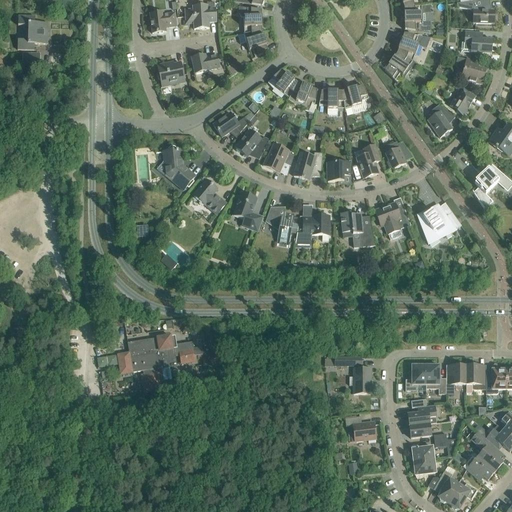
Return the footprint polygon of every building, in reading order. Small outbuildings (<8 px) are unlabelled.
[(400,0),(403,5),(404,9),(424,6),(422,6),(419,0),(400,0)] [(489,0),(484,0),(457,4),(457,8),(473,11),(473,24),(494,25),(495,11),(491,11),(489,0)] [(215,9),(214,3),(207,3),(207,7),(193,8),(193,10),(185,11),(186,22),(184,22),(185,26),(189,26),(189,24),(194,24),(194,30),(209,29),(209,23),(216,23),(215,9)] [(422,23),(422,14),(431,14),(430,6),(424,6),(404,9),(404,14),(404,29),(404,30),(422,33),(431,35),(431,23),(422,23)] [(262,11),(244,8),(239,8),(239,15),(242,18),(244,18),(244,28),(244,35),(238,36),(262,32),(262,28),(262,12),(262,11)] [(164,15),(164,13),(150,14),(152,34),(166,33),(166,29),(177,27),(175,13),(164,15)] [(18,41),(18,50),(34,51),(34,45),(48,45),(48,24),(35,23),(35,17),(18,17),(18,26),(28,26),(28,41),(18,41)] [(263,36),(262,32),(238,36),(240,43),(242,44),(246,43),(249,52),(253,51),(255,58),(252,60),(268,52),(268,51),(263,36)] [(491,55),(492,41),(478,40),(478,33),(465,32),(464,43),(462,43),(461,53),(471,53),(491,55)] [(430,39),(422,37),(404,34),(403,35),(398,50),(399,50),(397,54),(415,63),(413,62),(415,56),(419,46),(427,49),(430,39)] [(39,54),(23,54),(23,66),(39,66),(39,54)] [(412,62),(415,64),(415,63),(397,54),(394,58),(385,70),(385,71),(398,84),(395,81),(400,74),(403,77),(409,68),(412,62)] [(209,71),(220,68),(217,56),(206,58),(205,55),(191,58),(195,75),(209,72),(209,71)] [(479,63),(467,60),(458,58),(456,63),(456,65),(456,67),(458,69),(459,71),(464,72),(461,80),(469,82),(468,84),(475,86),(476,84),(482,86),(486,71),(478,69),(479,63)] [(169,64),(158,66),(159,75),(158,76),(159,81),(161,82),(162,87),(185,83),(181,64),(169,66),(169,64)] [(6,70),(5,78),(12,79),(14,71),(6,70)] [(281,71),(268,83),(268,84),(274,90),(274,91),(273,93),(281,99),(284,95),(289,99),(287,103),(298,84),(294,81),(282,71),(281,71)] [(298,84),(287,103),(303,109),(303,110),(309,113),(312,104),(315,105),(317,91),(302,85),(298,84)] [(370,103),(362,86),(362,87),(347,91),(342,92),(345,112),(345,110),(351,108),(353,114),(365,111),(367,108),(364,101),(368,100),(370,103)] [(464,117),(475,97),(463,89),(456,100),(454,99),(449,106),(453,108),(457,111),(457,113),(464,117)] [(345,112),(342,92),(338,92),(322,92),(318,110),(319,110),(319,106),(327,106),(327,110),(327,114),(329,116),(336,116),(338,115),(338,110),(344,110),(345,112)] [(258,109),(253,104),(248,108),(254,114),(258,109)] [(440,139),(452,130),(449,126),(455,118),(439,106),(432,111),(435,116),(427,121),(440,139)] [(281,113),(273,109),(270,114),(277,119),(281,113)] [(373,119),(379,126),(386,120),(381,113),(373,119)] [(230,114),(213,126),(222,138),(229,133),(236,139),(254,116),(251,114),(237,124),(230,114)] [(509,157),(511,152),(511,129),(508,127),(500,138),(495,135),(489,143),(496,148),(495,149),(497,150),(497,149),(509,157)] [(236,149),(247,158),(249,157),(259,161),(270,141),(265,138),(261,140),(249,131),(236,149)] [(405,162),(413,158),(402,143),(398,145),(397,143),(393,144),(392,143),(385,147),(385,153),(385,155),(389,163),(387,163),(390,170),(392,170),(393,171),(396,170),(397,171),(398,171),(401,170),(402,168),(401,167),(406,165),(405,162)] [(289,152),(274,145),(268,159),(267,158),(263,166),(279,174),(284,164),(291,167),(294,154),(289,152)] [(363,150),(354,153),(356,159),(363,180),(378,175),(375,164),(381,162),(376,146),(363,150)] [(182,151),(177,151),(176,149),(175,148),(173,147),(171,147),(169,148),(168,150),(168,152),(163,153),(164,153),(165,163),(163,163),(157,170),(165,176),(166,176),(184,190),(183,191),(196,176),(195,176),(194,177),(182,167),(181,151),(182,151)] [(321,178),(322,154),(314,154),(313,158),(300,154),(294,177),(304,180),(304,179),(311,181),(312,178),(321,178)] [(349,163),(327,163),(328,182),(344,182),(344,177),(350,177),(349,163)] [(511,182),(490,164),(480,174),(482,177),(475,184),(479,189),(474,193),(473,192),(472,192),(487,213),(488,213),(484,208),(491,202),(492,203),(493,203),(486,195),(498,182),(507,191),(511,184),(511,182)] [(217,191),(206,181),(193,197),(205,206),(205,205),(217,216),(226,204),(214,194),(217,191)] [(257,199),(241,194),(233,217),(244,221),(241,227),(257,233),(263,218),(252,214),(257,199)] [(461,228),(445,204),(440,208),(439,206),(429,212),(428,210),(417,216),(428,245),(429,245),(429,244),(443,234),(445,237),(457,231),(461,228)] [(385,226),(388,235),(391,241),(402,237),(400,231),(411,227),(403,206),(396,208),(395,205),(375,212),(381,227),(385,226)] [(294,214),(285,213),(285,216),(278,215),(277,220),(269,219),(268,223),(279,227),(276,246),(289,248),(294,214)] [(362,228),(361,216),(351,217),(351,214),(341,215),(342,234),(352,233),(354,249),(361,248),(375,247),(372,227),(362,228)] [(297,234),(295,246),(310,246),(311,236),(322,236),(322,242),(329,242),(329,236),(329,217),(312,217),(312,219),(303,218),(303,234),(297,234)] [(170,337),(128,344),(132,373),(144,371),(145,376),(142,376),(144,393),(161,390),(160,382),(164,381),(162,369),(177,367),(174,349),(172,349),(170,337)] [(193,348),(194,355),(197,355),(198,358),(207,357),(207,353),(206,347),(193,348)] [(179,351),(181,365),(194,363),(192,349),(179,351)] [(371,386),(371,379),(371,369),(362,369),(362,359),(335,359),(335,367),(354,367),(354,369),(353,369),(353,378),(350,378),(350,386),(353,386),(353,395),(371,395),(371,386)] [(426,386),(426,365),(419,365),(419,367),(412,367),(412,381),(405,381),(405,392),(417,392),(417,386),(426,386)] [(432,365),(426,365),(426,386),(426,390),(439,390),(439,396),(446,396),(446,386),(446,380),(439,380),(439,367),(432,367),(432,365)] [(466,386),(466,365),(459,365),(459,367),(446,367),(446,380),(446,386),(466,386)] [(486,377),(486,372),(486,367),(473,367),(473,365),(466,365),(466,386),(473,386),(473,390),(475,391),(486,391),(486,377)] [(506,391),(506,371),(504,371),(503,369),(498,369),(497,371),(492,371),(492,377),(487,377),(487,372),(486,372),(486,377),(486,391),(486,395),(493,395),(497,395),(498,394),(498,391),(506,391)] [(412,409),(416,409),(426,407),(426,400),(411,402),(412,409)] [(435,406),(426,407),(416,409),(418,409),(419,414),(408,416),(409,428),(429,425),(437,424),(436,419),(437,419),(435,406)] [(511,439),(511,415),(509,413),(507,415),(501,422),(507,427),(503,431),(511,439)] [(360,418),(346,420),(346,427),(354,426),(354,432),(348,432),(349,443),(356,442),(368,441),(369,444),(376,443),(373,423),(361,425),(360,418)] [(431,437),(429,425),(409,428),(411,439),(431,437)] [(510,453),(511,450),(511,439),(503,431),(497,426),(485,440),(498,451),(499,452),(499,451),(498,450),(501,446),(510,453)] [(495,472),(503,463),(494,455),(498,451),(485,440),(478,433),(471,441),(483,451),(478,457),(495,472)] [(412,459),(414,461),(414,463),(434,461),(432,448),(412,450),(413,453),(411,455),(411,457),(412,459)] [(488,482),(495,472),(478,457),(466,471),(477,480),(481,476),(488,482)] [(435,474),(434,461),(414,463),(414,466),(413,468),(412,470),(413,472),(415,473),(415,476),(435,474)] [(447,503),(458,485),(450,480),(452,476),(445,472),(440,480),(433,491),(434,491),(435,488),(442,492),(438,498),(439,499),(440,502),(443,504),(446,503),(447,503)] [(433,491),(440,480),(435,477),(428,487),(433,491)] [(464,489),(458,485),(447,503),(451,506),(451,508),(455,511),(457,510),(459,511),(466,499),(471,502),(477,491),(466,485),(464,489)]
